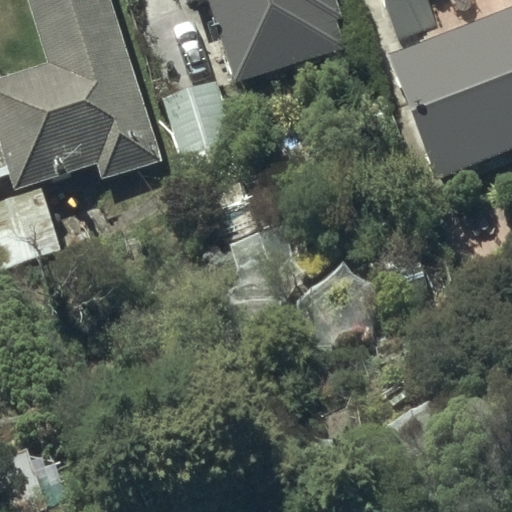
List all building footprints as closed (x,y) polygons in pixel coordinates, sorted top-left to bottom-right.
[(106,0),(18,0),(44,77),(0,91),(0,188),(11,185),(16,201),(96,175),(101,190),(163,169),(106,0)] [(330,0),(179,0),(185,18),(207,11),(232,95),(350,59),(330,0)] [(376,0),(396,50),(438,34),(425,0),(376,0)] [(446,48),(387,74),(433,192),(511,161),(511,21),(511,22),(509,17),(444,42),(446,48)] [(219,95),(160,111),(178,181),(237,166),(219,95)] [(40,200),(0,213),(0,275),(59,255),(40,200)]
